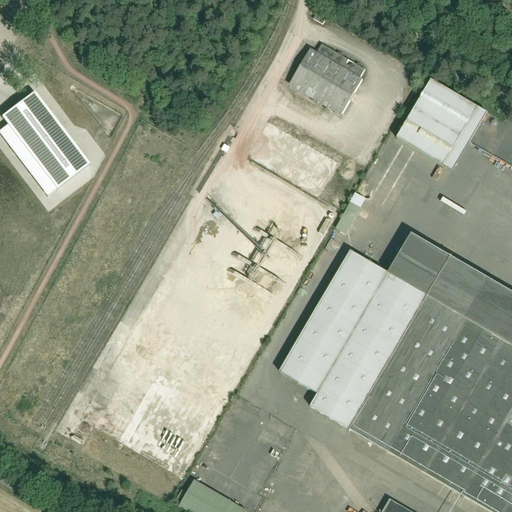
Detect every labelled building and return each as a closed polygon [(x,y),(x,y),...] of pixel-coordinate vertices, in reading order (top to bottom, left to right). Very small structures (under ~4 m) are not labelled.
[(316,16),(314,20),(322,25),(325,21),(316,16)] [(311,51),(283,97),(335,128),(363,81),(360,80),(365,72),(321,45),(316,54),(311,51)] [(428,82),(396,138),(449,168),(480,111),(428,82)] [(57,192),(90,167),(34,94),(1,119),(8,127),(57,192)] [(248,158),(317,199),(337,164),(306,145),(310,138),(298,131),(295,138),(268,123),(248,158)] [(0,136),(48,199),(57,192),(8,127),(0,132),(0,136)] [(367,203),(357,197),(337,231),(347,237),(367,203)] [(350,252),(304,331),(280,371),(316,392),(309,404),(492,511),(511,511),(511,296),(407,236),(385,273),(350,252)] [(182,510),(185,511),(240,511),(195,486),(182,510)]
